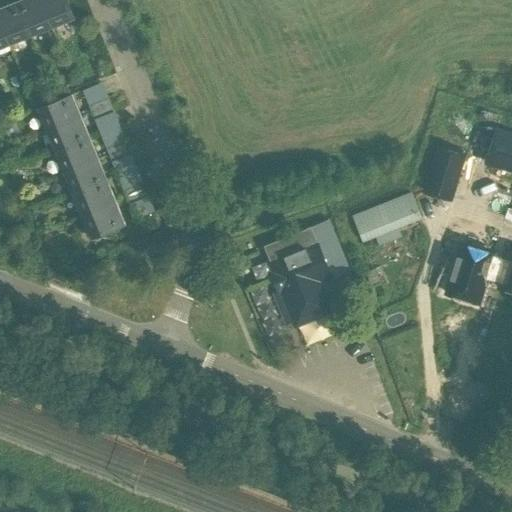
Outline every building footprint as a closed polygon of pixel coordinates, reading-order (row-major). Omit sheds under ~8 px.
[(30,35),(51,26),(40,0),(20,0),(16,2),(30,35)] [(40,0),(51,26),(73,17),(65,0),(40,0)] [(0,22),(8,43),(30,35),(16,2),(0,8),(0,22)] [(0,46),(8,43),(0,22),(0,46)] [(47,130),(80,116),(71,94),(38,108),(47,130)] [(91,112),(110,104),(107,97),(88,105),(91,112)] [(94,119),(113,111),(110,104),(91,112),(94,119)] [(55,151),(89,138),(80,116),(47,130),(55,151)] [(511,169),(511,133),(495,129),(485,162),(511,169)] [(64,173),(97,159),(89,138),(55,151),(64,173)] [(108,155),(127,147),(124,140),(105,148),(108,155)] [(111,162),(130,154),(127,147),(108,155),(111,162)] [(438,148),(425,190),(449,197),(461,155),(438,148)] [(73,194),(106,180),(97,159),(64,173),(73,194)] [(81,215),(114,202),(106,180),(73,194),(81,215)] [(125,198),(145,190),(142,182),(122,190),(125,198)] [(128,204),(147,196),(145,190),(125,198),(128,204)] [(420,218),(410,192),(354,214),(364,240),(420,218)] [(90,237),(123,224),(114,202),(81,215),(90,237)] [(479,224),(454,217),(441,261),(478,272),(479,268),(481,262),(488,265),(495,240),(489,238),(491,228),(479,224)] [(314,243),(309,229),(266,247),(274,268),(269,270),(279,293),(282,292),(295,324),(330,309),(318,280),(331,275),(317,241),(314,243)] [(511,246),(508,245),(500,270),(497,280),(495,286),(511,291),(511,246)]
